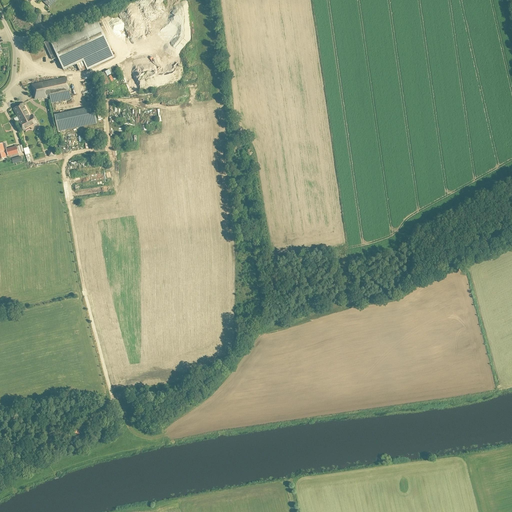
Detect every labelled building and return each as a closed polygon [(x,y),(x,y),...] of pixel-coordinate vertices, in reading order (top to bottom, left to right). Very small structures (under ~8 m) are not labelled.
[(50,40),(44,42),(52,60),(58,57),(64,70),(83,61),(87,70),(114,57),(96,18),(49,40),(50,40)] [(175,19),(171,21),(177,31),(181,28),(175,19)] [(140,28),(145,31),(148,26),(152,28),(156,23),(151,20),(148,25),(144,22),(140,28)] [(155,56),(148,59),(151,68),(153,67),(156,74),(161,72),(155,56)] [(50,96),(51,103),(71,99),(66,77),(31,84),(34,100),(50,96)] [(30,119),(33,125),(37,123),(32,115),(31,116),(24,103),(18,106),(26,122),(30,119)] [(26,122),(18,106),(13,108),(20,121),(19,122),(23,131),(33,125),(30,119),(26,122)] [(93,107),(55,115),(58,131),(90,125),(97,123),(93,107)] [(2,143),(0,143),(0,159),(6,158),(6,157),(18,153),(16,147),(6,149),(5,143),(2,144),(2,143)]
